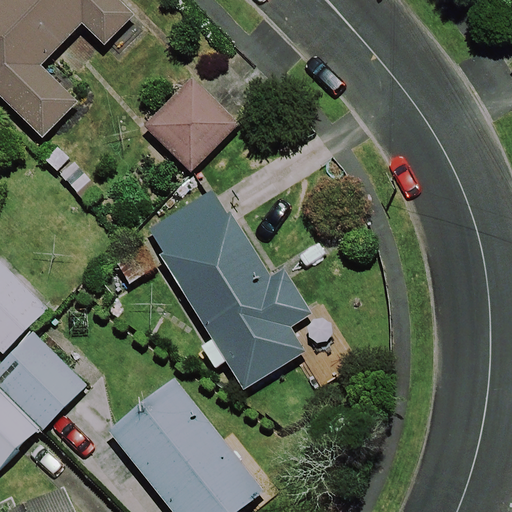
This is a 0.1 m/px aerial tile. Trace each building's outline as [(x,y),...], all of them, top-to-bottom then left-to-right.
[(104,60),(137,29),(110,0),(0,0),(0,110),(39,152),(84,111),(46,70),(83,37),(104,60)] [(240,132),(188,81),(138,132),(190,183),(240,132)] [(194,352),(211,382),(226,373),(240,396),(310,355),(218,199),(148,240),(209,343),(194,352)] [(0,361),(2,364),(29,336),(54,311),(0,258),(0,361)] [(2,364),(0,366),(0,401),(38,439),(85,391),(29,336),(2,364)] [(175,386),(108,435),(164,511),(252,511),(262,505),(175,386)] [(0,477),(38,439),(0,401),(0,477)]
